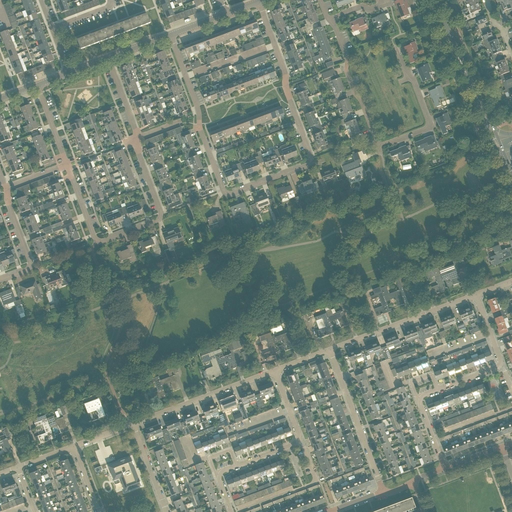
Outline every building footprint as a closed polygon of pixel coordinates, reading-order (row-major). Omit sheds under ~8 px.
[(397,0),(397,1),(394,2),(395,6),(396,5),(398,9),(397,9),(401,18),(410,15),(407,8),(410,7),(407,0),(397,0)] [(25,10),(33,7),(31,1),(23,4),(25,10)] [(510,12),(511,10),(511,3),(511,1),(501,5),(501,6),(500,6),(502,12),(509,9),(510,12)] [(169,3),(162,6),(164,12),(171,9),(169,3)] [(67,11),(69,10),(66,4),(59,7),(61,13),(64,12),(67,11)] [(306,13),(314,10),(311,4),(303,7),(306,13)] [(477,12),(481,10),(478,4),(470,7),(471,10),(470,11),(471,14),(470,15),(466,16),(467,20),(480,15),(479,15),(477,12)] [(284,14),(282,9),(280,5),(272,8),(273,12),(270,13),(273,18),(284,14)] [(28,16),(36,13),(33,7),(25,10),(28,16)] [(170,17),(173,16),(174,15),(171,9),(164,12),(166,18),(167,18),(170,17)] [(314,10),(306,13),(308,19),(316,16),(314,10)] [(30,22),(38,19),(36,13),(28,16),(30,22)] [(378,16),(371,19),(375,28),(377,27),(381,26),(382,28),(391,25),(388,19),(387,20),(385,15),(385,13),(381,15),(381,16),(378,17),(378,16)] [(132,30),(150,23),(146,14),(135,18),(133,18),(133,19),(129,20),(132,30)] [(281,15),(284,14),(273,18),(275,24),(283,21),(281,15)] [(316,22),(318,22),(316,16),(308,19),(305,20),(306,24),(304,25),(305,27),(301,28),(302,31),(305,30),(317,25),(316,22)] [(484,23),(487,22),(485,16),(477,19),(478,22),(476,23),(478,27),(475,28),(476,31),(485,28),(484,23)] [(366,23),(365,24),(363,17),(359,19),(359,20),(356,21),(349,23),(353,32),(355,31),(355,30),(358,28),(360,32),(369,29),(366,23)] [(32,28),(40,25),(38,19),(30,22),(32,28)] [(115,36),(132,30),(129,20),(118,24),(117,24),(115,25),(111,27),(115,36)] [(252,31),(258,28),(255,20),(251,22),(251,21),(249,22),(252,31)] [(285,27),(287,26),(285,21),(283,22),(283,21),(275,24),(277,30),(285,27)] [(252,31),(249,22),(246,23),(243,25),(247,36),(250,35),(251,37),(254,36),(252,31)] [(34,34),(42,31),(40,25),(32,28),(34,34)] [(247,36),(243,25),(237,27),(240,35),(246,33),(247,36)] [(317,25),(305,30),(306,31),(307,33),(310,31),(312,37),(313,37),(324,33),(322,27),(319,28),(317,25)] [(98,43),(115,36),(111,27),(107,28),(105,29),(94,33),(98,43)] [(234,37),(240,35),(237,27),(231,29),(234,37)] [(288,30),(286,31),(285,27),(277,30),(278,34),(277,34),(278,37),(289,33),(288,30)] [(490,30),(487,32),(485,28),(476,31),(479,30),(483,40),(493,36),(490,30)] [(231,29),(226,31),(229,39),(230,42),(235,40),(234,37),(231,29)] [(3,39),(10,36),(8,30),(0,33),(3,39)] [(37,40),(45,37),(42,31),(34,34),(37,40)] [(225,41),(229,39),(226,31),(220,33),(224,44),(226,44),(225,41)] [(289,33),(278,37),(279,39),(280,39),(282,42),(285,41),(286,44),(293,41),(292,38),(293,38),(292,35),(291,35),(290,32),(289,33)] [(80,49),(98,43),(94,33),(90,35),(88,35),(88,36),(77,40),(80,49)] [(223,45),(224,44),(220,33),(213,36),(217,44),(222,42),(223,45)] [(324,33),(313,37),(315,43),(318,42),(326,39),(324,33)] [(10,36),(3,39),(5,45),(12,42),(10,36)] [(211,46),(217,44),(213,36),(208,38),(211,46)] [(492,37),(494,36),(493,36),(483,40),(487,50),(488,50),(499,46),(497,39),(494,41),(492,37)] [(39,46),(47,43),(45,37),(37,40),(39,46)] [(262,37),(255,39),(256,41),(258,47),(261,45),(265,44),(263,39),(262,37)] [(205,48),(211,46),(208,38),(202,40),(205,48)] [(326,39),(315,43),(318,42),(320,48),(328,44),(326,39)] [(202,49),(205,48),(202,40),(196,42),(200,53),(203,52),(202,49)] [(415,42),(414,42),(413,40),(410,41),(411,43),(409,44),(410,45),(403,48),(405,51),(406,51),(407,54),(406,55),(410,64),(415,62),(413,56),(419,53),(415,42)] [(256,41),(250,43),(252,49),(258,47),(256,41)] [(293,44),(294,44),(293,41),(286,44),(287,47),(285,47),(287,53),(296,50),(293,44)] [(12,42),(5,45),(7,51),(14,48),(12,42)] [(199,53),(200,53),(196,42),(190,45),(193,53),(199,51),(199,53)] [(39,46),(35,47),(38,53),(41,52),(49,49),(47,43),(39,46)] [(190,45),(189,43),(186,45),(186,46),(184,47),(188,57),(190,56),(190,54),(193,53),(190,45)] [(319,55),(331,50),(328,44),(320,48),(319,49),(320,52),(318,53),(319,55)] [(498,53),(502,52),(499,46),(488,50),(489,53),(490,53),(492,57),(491,57),(492,60),(493,60),(500,57),(498,53)] [(9,57),(17,54),(14,48),(7,51),(9,57)] [(43,58),(51,55),(49,49),(41,52),(43,58)] [(164,51),(161,52),(160,49),(152,52),(153,56),(156,55),(158,60),(166,57),(164,51)] [(298,49),(296,50),(287,53),(290,59),(298,56),(301,55),(298,49)] [(314,57),(312,58),(314,62),(317,61),(317,59),(322,57),(324,61),(327,60),(326,59),(331,57),(333,57),(331,50),(319,55),(315,57),(314,57)] [(217,54),(214,55),(216,61),(219,60),(222,58),(220,53),(217,54)] [(11,63),(19,60),(17,54),(9,57),(11,63)] [(208,54),(207,54),(210,63),(213,62),(216,61),(214,55),(211,56),(210,56),(208,54)] [(43,58),(41,59),(43,65),(44,64),(46,63),(49,62),(52,61),(53,61),(51,55),(43,58)] [(292,65),(300,62),(298,56),(290,59),(292,65)] [(160,66),(169,63),(166,57),(158,60),(158,61),(156,62),(157,64),(159,63),(160,66)] [(505,60),(501,61),(500,57),(493,60),(496,67),(497,66),(498,69),(507,66),(505,60)] [(255,65),(258,64),(256,58),(250,60),(252,66),(252,68),(255,67),(255,65)] [(14,69),(21,66),(19,60),(11,63),(14,69)] [(133,70),(132,65),(130,61),(122,64),(123,67),(120,68),(123,74),(133,70)] [(192,70),(199,67),(196,61),(196,62),(190,64),(192,70)] [(301,65),(303,64),(302,62),(300,62),(292,65),(294,71),(302,68),(301,65)] [(160,73),(171,69),(169,63),(160,66),(161,70),(159,71),(160,73)] [(430,73),(432,72),(428,63),(423,65),(423,67),(417,69),(418,73),(419,73),(420,76),(422,83),(432,79),(430,73)] [(22,72),(23,72),(21,66),(14,69),(16,75),(18,74),(20,73),(22,72)] [(506,73),(509,72),(507,66),(498,69),(500,72),(498,73),(501,80),(504,79),(504,78),(507,77),(506,73)] [(266,68),(260,71),(261,73),(264,81),(270,78),(267,70),(266,68)] [(273,68),(267,70),(270,78),(276,76),(273,68)] [(172,71),(172,72),(171,69),(160,73),(161,73),(163,79),(162,80),(162,82),(172,78),(171,76),(173,75),(174,75),(174,74),(173,72),(172,71)] [(335,75),(333,69),(321,74),(325,82),(328,80),(332,88),(342,85),(339,78),(336,79),(335,75)] [(125,80),(136,76),(133,70),(123,74),(125,80)] [(249,75),(249,77),(252,85),(258,83),(255,75),(254,75),(254,73),(249,75)] [(261,73),(255,75),(258,83),(264,81),(261,73)] [(511,84),(511,83),(511,82),(511,75),(507,77),(504,78),(504,79),(501,80),(504,79),(505,82),(504,83),(506,90),(511,87),(511,84)] [(127,86),(138,82),(136,76),(125,80),(127,86)] [(239,77),(236,78),(241,90),(246,87),(243,79),(242,76),(239,77)] [(249,77),(243,79),(246,87),(252,85),(249,77)] [(177,80),(174,81),(172,78),(162,82),(164,85),(166,84),(168,90),(179,86),(177,80)] [(236,78),(230,80),(232,84),(235,92),(241,90),(236,78)] [(138,82),(127,86),(129,92),(137,89),(140,88),(138,82)] [(223,87),(220,88),(223,96),(229,94),(226,86),(224,83),(222,84),(223,87)] [(308,93),(306,88),(305,83),(297,86),(298,89),(299,89),(300,93),(297,94),(300,100),(307,97),(306,94),(308,93)] [(217,89),(214,90),(217,98),(223,96),(220,88),(218,84),(216,85),(217,89)] [(232,84),(226,86),(229,94),(235,92),(232,84)] [(336,99),(330,101),(342,97),(340,92),(344,91),(342,85),(334,88),(335,91),(333,92),(336,99)] [(438,99),(445,97),(440,85),(435,88),(435,89),(429,91),(430,95),(431,95),(433,98),(432,98),(436,108),(441,106),(438,99)] [(173,95),(181,92),(179,86),(168,90),(169,93),(172,92),(173,95)] [(206,87),(203,88),(205,93),(202,94),(205,103),(211,101),(208,93),(206,87)] [(142,94),(140,95),(137,89),(129,92),(132,98),(136,96),(137,98),(143,96),(142,94)] [(214,90),(208,93),(211,101),(217,98),(214,90)] [(175,101),(183,98),(181,92),(173,95),(170,96),(171,99),(174,98),(175,101)] [(137,109),(149,104),(145,95),(143,96),(137,98),(139,101),(135,103),(137,109)] [(311,100),(309,101),(307,97),(300,100),(302,107),(306,105),(307,109),(313,107),(311,100)] [(347,99),(343,100),(342,97),(335,99),(330,101),(332,105),(336,103),(338,109),(341,108),(341,109),(350,106),(347,99)] [(174,108),(186,104),(183,98),(175,101),(176,104),(173,106),(174,108)] [(21,108),(23,114),(31,111),(29,105),(27,105),(26,102),(20,104),(22,107),(21,108)] [(146,108),(150,107),(149,104),(137,109),(140,115),(148,111),(146,108)] [(185,111),(188,110),(186,104),(174,108),(177,114),(179,114),(180,117),(186,114),(185,111)] [(348,113),(352,112),(350,106),(341,109),(343,112),(341,113),(343,119),(339,121),(349,117),(348,113)] [(278,117),(284,115),(281,107),(274,109),(278,117)] [(314,115),(316,114),(313,107),(307,109),(309,113),(305,115),(307,121),(315,118),(314,115)] [(111,111),(107,112),(106,109),(100,111),(101,114),(102,114),(103,114),(104,117),(102,117),(103,120),(105,119),(106,120),(113,117),(111,111)] [(272,120),(278,117),(274,109),(269,111),(268,110),(272,120)] [(266,122),(272,120),(268,110),(265,111),(265,112),(265,113),(263,114),(266,123),(267,123),(266,122)] [(23,114),(25,120),(33,117),(31,111),(23,114)] [(152,113),(149,114),(148,111),(140,115),(142,120),(153,116),(152,113)] [(448,113),(446,113),(445,112),(441,113),(442,116),(436,119),(437,122),(438,122),(440,125),(439,126),(443,135),(448,133),(445,127),(452,124),(448,113)] [(264,124),(266,123),(263,114),(257,116),(260,124),(261,127),(264,126),(264,125),(264,124)] [(154,119),(153,116),(142,120),(144,126),(148,125),(149,128),(155,126),(153,123),(152,123),(151,120),(154,119)] [(254,126),(260,124),(257,116),(251,118),(254,126)] [(35,123),(33,117),(25,120),(28,126),(35,123)] [(105,127),(116,123),(113,117),(106,120),(107,123),(103,124),(104,127),(105,126),(105,127)] [(355,120),(351,121),(349,117),(339,121),(341,124),(342,125),(344,124),(346,130),(357,126),(355,120)] [(248,128),(254,126),(251,118),(245,120),(248,130),(249,130),(248,128)] [(319,121),(317,122),(315,118),(307,121),(310,127),(314,126),(315,130),(321,128),(319,121)] [(73,125),(71,126),(73,132),(81,129),(79,123),(82,122),(81,119),(72,122),(73,125)] [(245,131),(248,130),(245,120),(239,122),(243,133),(246,132),(245,131)] [(241,134),(243,133),(239,122),(233,125),(236,133),(239,132),(240,133),(241,134)] [(31,131),(32,135),(37,132),(36,129),(38,129),(35,123),(28,126),(30,132),(31,131)] [(110,132),(118,129),(116,123),(105,127),(107,133),(110,132)] [(230,135),(236,133),(233,125),(227,127),(230,135)] [(357,133),(360,132),(357,126),(346,130),(346,131),(347,130),(351,140),(358,137),(357,133)] [(224,137),(230,135),(227,127),(221,129),(224,137)] [(325,134),(324,135),(321,128),(315,130),(317,134),(313,135),(315,142),(323,139),(326,138),(325,134)] [(76,138),(83,135),(81,129),(73,132),(76,138)] [(107,133),(106,134),(107,136),(109,136),(110,138),(120,134),(118,129),(110,132),(107,133)] [(219,140),(224,137),(221,129),(216,131),(219,140)] [(215,141),(219,140),(216,131),(210,134),(213,144),(216,143),(215,141)] [(39,136),(37,132),(32,135),(33,138),(32,138),(35,144),(43,141),(40,135),(39,136)] [(179,134),(178,134),(180,141),(179,141),(180,145),(181,145),(184,144),(192,141),(190,135),(187,136),(185,132),(182,133),(179,134)] [(6,134),(0,135),(0,140),(1,143),(2,142),(4,145),(9,143),(8,140),(9,140),(11,139),(8,133),(6,134)] [(112,144),(122,140),(120,134),(110,138),(109,139),(108,139),(109,142),(111,142),(112,144)] [(88,140),(85,141),(83,135),(76,138),(78,144),(88,140)] [(435,142),(434,142),(431,136),(427,137),(428,138),(424,140),(424,139),(415,143),(418,151),(424,149),(426,152),(437,148),(435,142)] [(327,142),(324,143),(323,139),(315,142),(318,148),(321,147),(322,151),(329,148),(327,142)] [(93,144),(90,145),(88,140),(78,144),(80,150),(93,145),(93,144)] [(35,144),(37,150),(45,147),(43,141),(35,144)] [(190,149),(194,147),(192,141),(184,144),(186,147),(183,148),(186,155),(192,153),(190,149)] [(4,152),(3,152),(4,155),(5,155),(13,152),(16,151),(14,145),(10,146),(9,143),(4,145),(5,149),(3,149),(4,152)] [(148,150),(150,157),(158,154),(156,150),(159,149),(156,143),(153,144),(150,145),(149,145),(150,149),(148,150)] [(94,151),(95,151),(93,145),(80,150),(82,155),(84,155),(85,158),(95,154),(94,151)] [(280,148),(277,149),(279,155),(282,154),(285,160),(291,158),(287,148),(286,145),(280,147),(280,148)] [(295,149),(296,149),(295,145),(287,148),(291,158),(297,155),(295,149)] [(410,151),(408,152),(406,145),(402,147),(403,148),(399,149),(390,152),(392,157),(398,155),(400,161),(412,157),(410,151)] [(37,150),(39,156),(47,153),(45,147),(37,150)] [(123,150),(121,151),(120,148),(111,151),(115,160),(117,159),(125,156),(123,150)] [(272,154),(269,155),(272,165),(278,163),(277,158),(276,156),(279,155),(277,149),(274,150),(274,149),(271,151),(272,154)] [(269,155),(262,157),(260,151),(257,152),(260,162),(264,161),(266,167),(272,165),(269,155)] [(5,155),(8,161),(16,158),(13,152),(5,155)] [(257,163),(260,162),(257,152),(258,156),(255,158),(255,160),(250,162),(253,172),(260,170),(257,163)] [(49,159),(47,153),(39,156),(41,162),(42,162),(43,165),(49,163),(48,160),(49,159)] [(158,154),(160,153),(150,157),(152,163),(156,162),(158,166),(164,163),(161,157),(159,157),(158,154)] [(198,155),(193,157),(192,153),(186,155),(190,165),(200,162),(198,155)] [(119,165),(127,162),(125,156),(117,159),(119,165)] [(8,161),(10,167),(18,164),(16,158),(8,161)] [(344,166),(342,166),(343,167),(342,168),(344,172),(350,169),(350,171),(344,173),(346,178),(349,176),(350,178),(355,177),(356,180),(361,178),(361,177),(361,176),(364,175),(363,171),(361,167),(360,167),(359,168),(358,164),(359,164),(361,163),(359,158),(354,160),(354,162),(344,165),(344,166)] [(250,162),(243,164),(242,160),(239,161),(242,169),(245,168),(247,174),(253,172),(250,162)] [(238,171),(242,169),(239,161),(239,163),(236,165),(237,167),(230,169),(234,179),(241,177),(238,171)] [(90,162),(83,165),(85,171),(92,168),(90,163),(90,162)] [(122,171),(130,168),(127,162),(119,165),(122,171)] [(198,169),(202,168),(200,162),(190,165),(194,176),(200,174),(198,169)] [(159,170),(155,171),(158,177),(165,175),(164,171),(167,170),(164,163),(158,166),(159,170)] [(20,170),(18,164),(10,167),(12,173),(14,172),(15,176),(21,174),(19,170),(20,170)] [(87,177),(95,174),(92,168),(85,171),(87,177)] [(122,171),(120,172),(122,178),(124,177),(132,174),(130,168),(122,171)] [(333,168),(321,173),(324,182),(336,177),(336,178),(340,177),(338,171),(335,172),(334,171),(333,168)] [(228,182),(234,179),(230,169),(223,172),(224,176),(226,175),(228,182)] [(95,174),(87,177),(89,183),(97,180),(100,179),(99,176),(98,173),(95,174)] [(126,183),(134,180),(132,174),(124,177),(125,180),(121,181),(122,184),(123,184),(126,182),(126,183)] [(165,175),(158,177),(160,184),(164,182),(166,186),(172,184),(168,174),(165,175)] [(205,176),(201,177),(200,174),(194,176),(196,183),(199,182),(200,185),(208,182),(205,176)] [(316,182),(312,183),(310,178),(301,181),(303,187),(299,188),(301,196),(306,194),(305,192),(312,189),(313,193),(319,190),(316,182)] [(91,189),(99,186),(97,180),(89,183),(91,189)] [(126,182),(123,184),(125,188),(126,192),(128,191),(128,192),(129,192),(134,190),(135,189),(134,186),(136,186),(134,180),(126,183),(126,182)] [(207,190),(210,189),(208,182),(200,185),(201,189),(199,190),(201,197),(209,194),(207,190)] [(52,193),(61,190),(58,183),(48,187),(49,191),(51,190),(52,193)] [(163,192),(166,198),(173,195),(172,192),(174,191),(172,184),(166,186),(167,190),(163,192)] [(104,191),(102,185),(99,186),(91,189),(94,195),(104,191)] [(326,199),(331,197),(326,185),(325,187),(322,188),(326,199)] [(294,198),(292,191),(290,186),(282,189),(281,188),(277,189),(281,201),(282,200),(282,199),(284,199),(287,198),(288,200),(294,198)] [(28,191),(36,188),(33,189),(30,190),(27,191),(25,192),(22,193),(23,197),(16,200),(19,206),(28,203),(26,199),(28,199),(27,196),(29,194),(28,191)] [(53,201),(64,197),(61,190),(52,193),(54,197),(52,198),(53,201)] [(100,203),(108,200),(104,191),(94,195),(96,201),(99,200),(100,203)] [(178,194),(173,195),(166,198),(168,205),(169,204),(170,208),(180,205),(177,198),(179,197),(178,194)] [(252,205),(250,206),(250,208),(253,215),(254,216),(255,216),(257,215),(259,214),(257,210),(258,209),(258,208),(258,207),(264,205),(269,204),(265,194),(261,196),(254,198),(255,203),(256,204),(252,205)] [(141,209),(147,206),(144,199),(138,202),(139,204),(133,206),(136,216),(143,214),(141,209)] [(31,206),(29,207),(28,203),(19,206),(21,213),(29,210),(32,209),(31,206)] [(246,222),(250,220),(244,203),(230,208),(233,216),(240,213),(242,219),(241,220),(242,224),(246,222)] [(59,215),(69,211),(66,204),(56,208),(59,215)] [(122,208),(124,214),(128,212),(130,219),(136,216),(133,206),(127,209),(126,206),(122,208)] [(120,215),(124,214),(121,208),(118,209),(118,212),(112,214),(116,224),(122,221),(120,215)] [(62,218),(60,218),(62,222),(67,220),(72,218),(69,211),(61,214),(62,218)] [(213,216),(207,218),(209,224),(209,226),(211,225),(218,222),(219,225),(220,227),(225,225),(220,211),(215,213),(212,214),(213,216)] [(112,214),(111,212),(101,215),(104,223),(108,221),(110,226),(116,224),(112,214)] [(27,227),(37,223),(34,216),(24,219),(27,227)] [(30,234),(40,231),(37,223),(27,227),(30,234)] [(68,235),(77,232),(74,225),(65,228),(63,229),(65,232),(67,231),(68,235)] [(164,234),(163,234),(166,242),(169,249),(168,249),(164,251),(166,257),(170,266),(178,262),(174,250),(175,250),(174,247),(171,241),(177,239),(178,239),(177,238),(181,237),(178,228),(179,228),(170,231),(171,232),(167,234),(165,235),(165,234),(164,234)] [(79,239),(77,232),(68,235),(70,240),(67,241),(69,246),(76,244),(75,241),(79,239)] [(42,241),(45,239),(44,236),(32,241),(35,248),(44,244),(42,241)] [(161,252),(157,241),(155,236),(148,239),(149,241),(143,243),(142,241),(137,242),(141,253),(146,251),(145,248),(151,246),(155,257),(160,255),(161,252)] [(511,256),(509,250),(511,248),(511,240),(509,242),(511,247),(501,251),(499,245),(492,248),(494,254),(495,254),(496,256),(490,258),(493,266),(503,263),(502,259),(508,257),(509,258),(511,256)] [(44,244),(35,248),(37,255),(43,252),(44,256),(54,252),(52,249),(49,250),(48,247),(45,248),(44,244)] [(134,250),(133,249),(132,244),(126,246),(127,249),(120,252),(120,251),(116,252),(120,262),(128,259),(130,263),(137,260),(133,250),(134,250)] [(14,260),(17,259),(14,250),(5,253),(6,256),(9,264),(15,261),(14,260)] [(439,271),(442,280),(450,277),(454,285),(461,283),(457,274),(456,274),(455,272),(457,271),(456,270),(459,269),(457,263),(466,260),(464,255),(452,259),(454,265),(439,271)] [(2,266),(9,264),(6,256),(0,258),(0,265),(2,265),(2,266)] [(166,258),(160,260),(163,268),(170,266),(166,257),(166,258)] [(442,280),(439,271),(438,268),(426,273),(428,279),(435,276),(438,285),(430,288),(433,296),(446,291),(445,288),(442,280)] [(43,278),(42,278),(46,287),(47,292),(48,292),(51,291),(52,291),(51,288),(53,287),(61,284),(62,287),(64,286),(69,284),(69,282),(66,275),(64,270),(56,273),(56,274),(50,277),(49,275),(45,277),(43,278)] [(42,300),(37,286),(35,281),(35,283),(32,284),(31,283),(21,287),(24,296),(32,292),(36,303),(42,300)] [(399,290),(389,294),(386,286),(381,288),(386,301),(394,298),(397,306),(405,304),(399,290)] [(375,295),(371,297),(372,300),(379,298),(382,306),(374,309),(377,317),(390,312),(389,309),(386,301),(381,288),(381,287),(373,290),(375,295)] [(11,289),(0,293),(0,296),(1,298),(4,306),(7,304),(13,302),(15,306),(15,307),(16,306),(16,307),(21,305),(19,300),(16,301),(13,294),(11,289)] [(497,301),(500,300),(499,297),(488,301),(490,307),(498,304),(497,301)] [(498,304),(490,307),(493,313),(497,312),(500,311),(503,310),(500,304),(498,304)] [(21,305),(16,307),(19,314),(23,313),(24,312),(21,305)] [(476,313),(474,314),(472,307),(465,310),(470,321),(473,319),(474,320),(478,318),(476,313)] [(343,312),(333,315),(331,310),(326,312),(328,317),(330,322),(338,319),(341,328),(348,325),(343,312)] [(470,321),(465,310),(459,312),(463,324),(464,323),(470,321)] [(330,322),(328,317),(326,312),(326,314),(314,318),(316,321),(323,319),(326,328),(318,331),(320,338),(334,333),(330,322)] [(453,314),(447,317),(450,325),(456,322),(455,319),(453,314)] [(500,318),(495,319),(497,325),(504,323),(507,322),(508,321),(507,318),(506,316),(502,317),(500,318)] [(447,317),(440,319),(443,327),(444,331),(445,331),(451,328),(450,325),(447,317)] [(288,335),(294,333),(290,320),(283,323),(286,331),(284,332),(285,334),(274,337),(274,335),(271,336),(272,338),(274,343),(282,340),(285,349),(292,346),(288,335)] [(439,332),(436,326),(434,321),(428,324),(431,332),(432,334),(439,332)] [(499,335),(508,332),(504,323),(497,325),(499,330),(497,331),(499,335)] [(422,327),(420,328),(420,331),(422,335),(423,338),(424,339),(427,338),(433,336),(432,334),(431,332),(428,324),(422,326),(422,327)] [(413,328),(409,330),(413,340),(419,338),(420,339),(423,338),(422,335),(420,331),(417,332),(416,328),(416,329),(414,330),(413,328)] [(404,333),(403,333),(407,343),(413,340),(409,330),(406,331),(405,331),(406,332),(406,333),(404,333)] [(259,337),(258,337),(260,342),(266,340),(269,348),(258,352),(260,357),(263,356),(264,359),(273,356),(273,355),(275,354),(275,355),(278,354),(277,352),(274,343),(272,338),(271,336),(270,333),(265,335),(259,337)] [(397,334),(390,336),(391,338),(394,346),(395,348),(401,346),(397,335),(397,334)] [(391,338),(390,336),(384,339),(388,348),(394,346),(391,338)] [(379,342),(373,345),(376,353),(379,352),(380,355),(382,354),(383,354),(381,348),(379,342)] [(369,355),(376,353),(373,345),(366,347),(369,355)] [(360,349),(354,352),(357,360),(363,357),(360,349)] [(209,353),(208,350),(200,353),(204,364),(210,361),(212,367),(206,369),(204,371),(203,372),(202,372),(205,378),(207,378),(208,380),(222,375),(221,373),(218,365),(214,356),(213,352),(209,353)] [(354,372),(359,370),(360,370),(359,366),(356,367),(354,362),(357,361),(357,360),(354,352),(347,354),(351,362),(353,369),(354,372)] [(487,361),(493,359),(491,352),(484,354),(487,361)] [(231,354),(223,357),(222,353),(214,356),(218,365),(226,362),(229,370),(236,367),(231,354)] [(481,364),(487,361),(484,354),(478,357),(481,364)] [(475,366),(481,364),(478,357),(472,359),(475,366)] [(315,363),(309,365),(311,368),(315,367),(317,366),(319,372),(328,369),(327,365),(325,366),(324,363),(322,364),(320,359),(315,361),(316,362),(315,363)] [(424,368),(430,366),(427,359),(421,361),(424,368)] [(468,369),(475,366),(472,359),(466,361),(468,369)] [(417,371),(424,368),(421,361),(415,363),(417,371)] [(462,371),(468,369),(466,361),(459,364),(462,371)] [(459,364),(458,362),(456,363),(457,365),(453,366),(456,373),(462,371),(459,364)] [(411,373),(417,371),(415,363),(408,366),(411,373)] [(178,372),(176,368),(175,364),(171,365),(172,368),(166,370),(169,377),(160,381),(162,386),(170,383),(173,391),(180,388),(175,374),(178,372)] [(405,375),(411,373),(408,366),(402,368),(405,375)] [(450,376),(456,373),(453,366),(447,368),(450,376)] [(402,376),(405,375),(402,368),(396,370),(395,369),(391,370),(394,377),(398,376),(398,378),(399,377),(400,378),(402,377),(402,376)] [(443,378),(450,376),(447,368),(441,371),(443,378)] [(328,373),(329,373),(328,369),(319,372),(317,373),(319,379),(318,380),(319,383),(317,383),(330,378),(328,373)] [(297,381),(295,376),(293,371),(288,373),(289,376),(287,377),(289,384),(297,381)] [(358,376),(356,376),(358,383),(365,380),(364,377),(367,376),(366,373),(363,374),(362,371),(357,373),(358,376)] [(437,380),(443,378),(441,371),(434,373),(437,380)] [(160,381),(158,377),(146,381),(147,385),(154,382),(157,391),(150,394),(152,401),(166,396),(165,394),(162,386),(160,381)] [(325,390),(333,387),(330,378),(317,383),(318,386),(323,384),(325,390)] [(365,380),(358,383),(361,389),(368,386),(371,385),(368,379),(366,380),(365,380)] [(305,385),(299,387),(297,381),(289,384),(292,390),(294,389),(295,392),(301,389),(306,387),(305,385)] [(275,389),(273,390),(270,383),(264,386),(267,394),(270,392),(271,395),(274,394),(274,392),(276,391),(275,389)] [(484,385),(477,387),(480,394),(486,392),(484,385)] [(267,395),(267,394),(264,386),(258,388),(260,394),(262,400),(265,398),(264,396),(267,395)] [(363,395),(370,392),(368,386),(361,389),(363,395)] [(328,397),(336,394),(333,387),(325,390),(328,397)] [(399,396),(406,393),(404,387),(396,389),(399,396)] [(477,387),(471,389),(474,396),(475,399),(481,397),(480,394),(477,387)] [(302,393),(303,392),(301,389),(295,392),(296,394),(294,395),(296,401),(304,398),(302,393)] [(471,389),(465,392),(467,399),(468,402),(471,400),(470,398),(474,396),(471,389)] [(100,401),(107,399),(104,390),(95,394),(97,399),(84,404),(87,414),(90,422),(92,422),(89,413),(95,411),(98,419),(106,416),(100,401)] [(256,401),(254,396),(252,390),(246,393),(248,401),(250,403),(256,401)] [(373,398),(371,392),(370,392),(363,395),(365,401),(373,398)] [(465,392),(459,394),(461,401),(462,403),(465,402),(464,400),(467,399),(465,392)] [(250,403),(248,401),(246,393),(239,395),(243,406),(250,403)] [(324,397),(320,399),(318,393),(315,394),(319,403),(325,400),(324,397)] [(401,402),(408,399),(406,393),(399,396),(401,402)] [(459,394),(452,396),(455,404),(461,401),(459,394)] [(452,396),(446,399),(449,406),(455,404),(452,396)] [(231,411),(237,408),(233,397),(227,400),(231,411)] [(298,408),(306,405),(304,398),(296,401),(298,408)] [(332,408),(340,405),(337,398),(329,401),(332,408)] [(368,408),(375,405),(373,398),(365,401),(368,408)] [(401,402),(397,403),(398,407),(402,405),(403,408),(411,405),(408,399),(401,402)] [(446,399),(440,401),(443,408),(449,406),(446,399)] [(227,400),(221,402),(225,413),(225,414),(231,411),(227,400)] [(440,401),(434,403),(437,411),(437,413),(440,412),(439,410),(443,408),(440,401)] [(433,404),(433,403),(432,402),(430,403),(430,404),(430,405),(427,406),(430,413),(431,416),(438,413),(437,411),(434,403),(433,404)] [(219,415),(216,409),(215,404),(208,407),(212,417),(219,415)] [(332,417),(343,413),(340,405),(332,408),(333,411),(330,412),(332,417)] [(370,414),(377,411),(375,405),(368,408),(370,414)] [(406,414),(413,412),(411,405),(403,408),(406,414)] [(212,417),(208,407),(202,409),(205,417),(211,415),(212,417)] [(303,419),(310,416),(308,409),(300,412),(303,419)] [(200,421),(198,416),(196,411),(190,414),(193,422),(196,421),(197,422),(200,421)] [(381,415),(379,415),(377,411),(370,414),(372,420),(376,419),(377,421),(382,419),(381,415)] [(407,417),(404,418),(405,422),(408,421),(415,418),(413,412),(406,414),(407,417)] [(339,425),(347,422),(343,413),(332,417),(332,418),(334,417),(335,420),(336,419),(339,425)] [(189,423),(193,422),(190,414),(183,416),(187,426),(190,425),(189,423)] [(236,423),(243,420),(241,414),(233,416),(236,423)] [(53,436),(50,428),(45,415),(33,420),(35,427),(42,424),(45,433),(35,437),(36,442),(39,441),(40,444),(54,439),(53,436)] [(53,416),(46,419),(45,415),(50,428),(58,425),(61,433),(68,431),(63,417),(55,420),(53,416)] [(305,425),(313,422),(310,416),(303,419),(305,425)] [(181,427),(179,423),(178,418),(171,421),(174,429),(181,427)] [(410,427),(418,424),(415,418),(408,421),(410,427)] [(168,431),(174,429),(171,421),(165,423),(168,431)] [(384,426),(383,424),(382,421),(378,422),(378,425),(375,426),(376,429),(375,429),(376,432),(377,432),(385,429),(384,426)] [(509,433),(505,424),(504,421),(502,422),(503,426),(500,427),(503,435),(509,433)] [(307,432),(315,429),(313,422),(305,425),(307,432)] [(339,425),(336,426),(337,430),(338,432),(338,433),(344,431),(347,430),(349,429),(347,422),(339,425)] [(413,433),(420,431),(418,424),(410,427),(408,428),(409,431),(411,429),(413,433)] [(156,436),(162,433),(159,425),(156,426),(156,425),(152,426),(156,436)] [(147,432),(142,434),(145,442),(146,442),(150,440),(153,439),(152,437),(156,436),(152,426),(149,428),(149,429),(147,430),(146,430),(147,432)] [(497,437),(503,435),(500,427),(497,429),(496,427),(494,428),(497,437)] [(0,446),(2,446),(5,455),(12,452),(10,447),(8,441),(6,437),(9,436),(6,428),(3,429),(4,431),(2,432),(3,435),(0,436),(0,446)] [(286,437),(292,435),(289,428),(283,430),(286,437)] [(492,439),(497,437),(494,428),(492,429),(492,430),(489,432),(492,439)] [(310,439),(318,436),(315,429),(307,432),(310,439)] [(379,439),(387,436),(385,429),(377,432),(379,439)] [(280,440),(286,437),(283,430),(277,432),(280,440)] [(229,442),(227,437),(225,431),(219,434),(222,444),(229,442)] [(415,440),(422,437),(420,431),(413,433),(415,440)] [(273,442),(280,440),(277,432),(271,435),(273,442)] [(486,441),(492,439),(489,432),(485,433),(485,432),(483,433),(486,441)] [(344,436),(341,438),(343,443),(345,443),(346,442),(353,440),(351,433),(345,435),(343,436),(344,436)] [(480,443),(486,441),(483,433),(480,433),(481,435),(478,436),(480,443)] [(210,449),(216,446),(212,435),(208,437),(210,441),(207,442),(210,449)] [(267,444),(273,442),(271,435),(264,437),(267,444)] [(318,436),(310,439),(312,445),(323,441),(320,435),(318,436)] [(388,439),(390,438),(389,435),(387,436),(379,439),(382,445),(389,442),(388,439)] [(475,446),(480,443),(478,436),(474,437),(474,436),(471,437),(475,446)] [(220,437),(213,439),(216,446),(222,444),(220,437)] [(261,447),(267,444),(264,437),(258,440),(261,447)] [(418,446),(425,443),(422,437),(415,440),(418,446)] [(475,446),(471,437),(469,438),(470,439),(466,441),(469,448),(475,446)] [(254,449),(261,447),(258,440),(252,442),(254,449)] [(345,453),(356,448),(353,440),(346,442),(345,443),(347,447),(343,448),(345,453)] [(462,440),(460,441),(463,450),(469,448),(466,441),(466,440),(463,442),(462,440)] [(326,447),(325,448),(323,441),(312,445),(315,452),(326,447)] [(458,452),(463,450),(460,441),(458,442),(458,443),(455,445),(458,452)] [(204,451),(210,449),(207,442),(201,444),(204,451)] [(248,451),(254,449),(252,442),(246,444),(248,451)] [(384,451),(392,448),(389,442),(382,445),(384,451)] [(420,452),(427,449),(425,443),(418,446),(420,452)] [(197,454),(204,451),(201,444),(195,446),(197,454)] [(242,454),(248,451),(246,444),(239,447),(242,454)] [(455,445),(452,446),(451,444),(449,445),(452,454),(458,452),(455,445)] [(446,446),(443,447),(446,456),(452,454),(449,445),(446,446)] [(163,449),(162,446),(157,448),(158,451),(155,452),(157,458),(164,456),(162,449),(163,449)] [(236,456),(242,454),(239,447),(233,449),(236,456)] [(324,452),(327,451),(326,447),(315,452),(317,458),(325,455),(324,452)] [(352,460),(360,457),(356,448),(345,453),(342,454),(343,457),(346,456),(347,458),(350,457),(352,460)] [(386,457),(394,454),(392,448),(384,451),(386,457)] [(422,458),(430,455),(427,449),(420,452),(422,458)] [(389,464),(399,460),(396,454),(394,454),(386,457),(389,464)] [(320,465),(328,462),(325,455),(317,458),(320,465)] [(432,462),(430,455),(422,458),(425,464),(432,462)] [(159,465),(167,462),(164,456),(157,458),(159,465)] [(354,467),(362,464),(360,457),(352,460),(354,467)] [(119,462),(108,466),(113,480),(119,478),(125,492),(141,485),(138,478),(133,465),(131,458),(125,460),(125,459),(119,462)] [(61,469),(70,465),(67,460),(60,463),(61,466),(60,467),(61,469)] [(279,470),(285,468),(282,460),(276,463),(279,470)] [(396,461),(399,460),(389,464),(391,470),(398,467),(396,461)] [(331,468),(332,468),(329,461),(328,462),(320,465),(322,471),(331,468)] [(162,471),(169,468),(167,462),(159,465),(162,471)] [(197,472),(205,469),(202,463),(195,465),(197,472)] [(273,472),(279,470),(276,463),(270,465),(273,472)] [(351,467),(347,469),(345,463),(342,464),(345,473),(352,470),(351,467)] [(64,474),(72,471),(70,465),(61,469),(62,471),(63,471),(64,474)] [(266,475),(273,472),(270,465),(264,467),(266,475)] [(169,468),(162,471),(164,477),(172,474),(174,473),(171,467),(169,468)] [(260,477),(266,475),(264,467),(257,470),(260,477)] [(401,473),(399,469),(398,467),(391,470),(394,476),(401,473)] [(322,471),(321,472),(322,475),(324,475),(325,478),(329,476),(333,475),(336,473),(335,470),(333,471),(331,468),(322,471)] [(200,478),(207,475),(205,469),(197,472),(200,478)] [(254,479),(260,477),(257,470),(251,472),(254,479)] [(40,474),(39,474),(38,471),(30,474),(32,480),(41,476),(40,474)] [(65,480),(74,477),(72,471),(64,474),(65,477),(64,478),(65,480)] [(247,482),(254,479),(251,472),(245,475),(247,482)] [(166,483),(174,481),(172,474),(164,477),(166,483)] [(202,484),(209,481),(207,475),(200,478),(197,479),(198,482),(201,481),(202,484)] [(241,484),(247,482),(245,475),(239,477),(241,484)] [(41,479),(42,479),(41,476),(32,480),(34,485),(42,482),(41,479)] [(69,485),(76,482),(74,477),(65,480),(66,483),(67,482),(69,485)] [(235,486),(241,484),(239,477),(233,479),(235,486)] [(367,477),(364,479),(364,477),(361,478),(365,487),(370,485),(367,477)] [(331,480),(327,481),(329,487),(332,486),(331,483),(336,481),(335,478),(331,480)] [(359,489),(365,487),(361,478),(355,480),(359,489)] [(229,489),(235,486),(233,479),(226,482),(229,489)] [(18,486),(16,487),(14,480),(1,485),(5,496),(13,493),(14,496),(7,499),(9,502),(14,500),(14,499),(21,497),(20,494),(21,493),(18,486)] [(174,481),(166,483),(169,490),(176,487),(179,486),(177,480),(174,481)] [(353,491),(359,489),(355,480),(356,482),(353,483),(352,482),(350,483),(353,491)] [(493,480),(437,501),(440,511),(510,511),(509,510),(505,511),(493,480)] [(205,490),(212,488),(209,481),(202,484),(205,490)] [(44,485),(43,486),(42,482),(34,485),(36,491),(45,488),(44,485)] [(69,492),(78,488),(76,482),(69,485),(70,489),(68,489),(69,492)] [(347,494),(353,491),(350,483),(347,484),(348,485),(345,486),(347,494)] [(176,487),(169,490),(171,496),(176,494),(179,493),(182,492),(179,486),(176,487)] [(345,486),(341,487),(341,486),(338,487),(342,496),(347,494),(345,486)] [(336,498),(342,496),(338,487),(336,488),(337,489),(334,490),(333,490),(336,498)] [(45,490),(46,490),(45,488),(36,491),(39,497),(46,494),(45,490)] [(73,497),(80,494),(78,488),(69,492),(70,494),(72,494),(73,497)] [(207,497),(214,494),(212,488),(205,490),(207,497)] [(49,497),(47,497),(46,494),(39,497),(41,502),(49,499),(49,497)] [(73,503),(82,499),(80,494),(73,497),(74,500),(73,500),(73,503)] [(209,503),(216,500),(214,494),(207,497),(209,503)] [(322,495),(318,496),(318,495),(316,496),(319,504),(325,502),(322,495)] [(313,507),(319,504),(316,496),(310,498),(310,499),(313,507)] [(176,508),(183,506),(180,497),(177,498),(178,500),(173,502),(176,508)] [(397,511),(404,511),(416,508),(413,498),(395,505),(397,511)] [(50,502),(49,499),(41,502),(43,508),(51,505),(50,502)] [(77,508),(85,505),(82,499),(73,503),(74,506),(76,505),(77,508)] [(307,509),(313,507),(310,499),(307,500),(307,499),(304,500),(307,509)] [(212,509),(219,506),(216,500),(209,503),(212,509)] [(302,511),(307,509),(304,500),(301,501),(302,502),(299,503),(302,511)] [(295,511),(298,511),(302,511),(299,503),(296,505),(295,503),(293,504),(295,511)]
